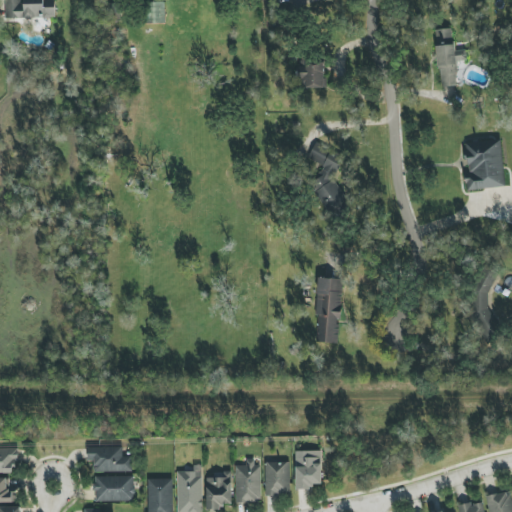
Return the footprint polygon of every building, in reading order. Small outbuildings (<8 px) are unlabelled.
[(56,0),(7,0),(8,19),(57,18),(56,0)] [(439,87),(458,86),(457,62),(468,61),(467,50),(455,51),(453,29),(436,30),(439,87)] [(325,64),(297,65),(297,82),(306,82),(306,89),(325,88),(325,64)] [(308,157),(323,166),(308,191),(330,204),(340,187),(330,182),(344,159),(316,143),(308,157)] [(466,190),(506,187),(503,145),(468,148),(470,174),(465,174),(466,190)] [(339,343),(342,279),(318,278),(316,342),(339,343)] [(132,472),(132,457),(123,457),(123,447),(88,448),(88,461),(94,461),(94,472),(132,472)] [(323,451),(295,452),(296,488),(324,487),(323,451)] [(290,462),(265,463),(266,496),(291,495),(290,462)] [(236,503),(262,502),(261,463),(246,463),(246,466),(235,466),(236,503)] [(177,511),(202,511),(202,472),(177,473),(177,511)] [(207,510),(223,510),(223,505),(232,505),(232,473),(206,474),(207,510)] [(134,476),(94,477),(95,502),(134,501),(134,476)] [(148,511),(173,511),(173,479),(148,479),(148,511)] [(487,496),(490,511),(511,511),(511,498),(511,492),(487,496)] [(484,511),(482,501),(458,507),(458,511),(484,511)]
